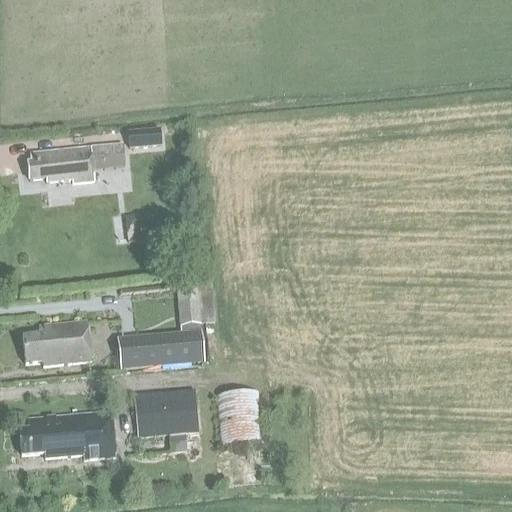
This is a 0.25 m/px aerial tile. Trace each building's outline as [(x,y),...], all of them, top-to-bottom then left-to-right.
[(160,132),(127,135),(129,153),(161,149),(160,132)] [(31,165),(27,165),(29,184),(46,182),(47,186),(73,184),(73,187),(93,185),(92,173),(90,150),(30,156),(31,165)] [(139,231),(125,232),(126,245),(140,243),(139,231)] [(211,287),(194,288),(197,328),(200,328),(215,327),(214,325),(211,287)] [(94,364),(89,323),(35,329),(36,337),(26,338),(29,367),(46,365),(46,370),(94,364)] [(116,340),(119,373),(203,366),(200,333),(116,340)] [(136,441),(185,437),(198,436),(194,392),(133,398),(136,441)] [(216,399),(220,447),(261,443),(257,395),(216,399)] [(83,459),(83,464),(115,461),(110,414),(27,421),(27,431),(18,431),(20,459),(43,457),(44,462),(83,459)] [(167,439),(169,456),(186,455),(186,453),(184,437),(167,439)]
